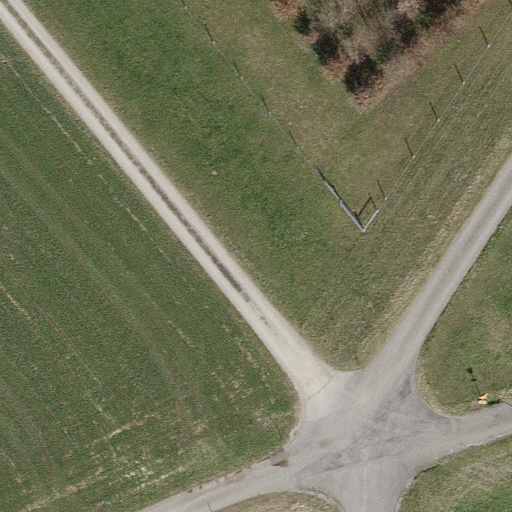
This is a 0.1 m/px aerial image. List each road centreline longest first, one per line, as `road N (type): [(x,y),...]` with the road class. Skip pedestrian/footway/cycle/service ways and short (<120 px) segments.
road 1 (track): [(5,0),(355,441)]
road 2 (track): [(511,414),(467,433),(355,441),(178,511)]
road 3 (track): [(355,441),(401,350),(511,183)]
